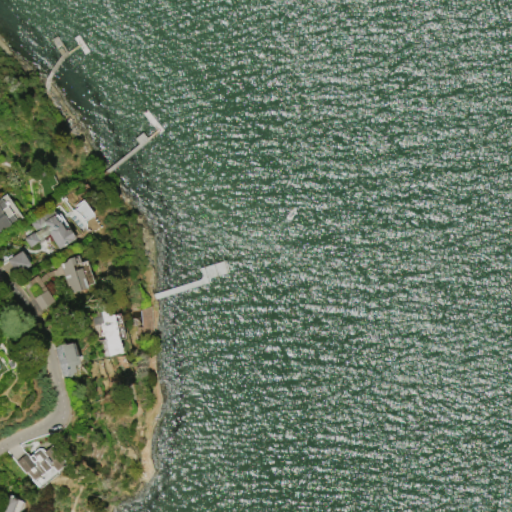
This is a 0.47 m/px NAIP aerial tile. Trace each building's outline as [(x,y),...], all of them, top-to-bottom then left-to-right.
[(69,211),(79,224),(92,214),(82,201),(69,211)] [(70,241),(57,249),(47,234),(41,238),(44,242),(38,245),(36,243),(28,248),(22,238),(32,232),(32,233),(35,231),(29,221),(49,208),(54,215),(51,216),(55,223),(57,222),(63,231),(64,229),(65,230),(68,229),(72,236),(70,237),(71,238),(69,240),(70,241)] [(9,225),(0,230),(0,211),(5,219),(10,216),(12,220),(7,223),(9,225)] [(29,264),(20,250),(2,262),(11,276),(29,264)] [(79,268),(86,289),(68,294),(62,276),(59,275),(54,277),(52,276),(46,278),(40,283),(52,301),(39,310),(32,299),(40,293),(33,283),(26,289),(22,283),(35,275),(38,279),(42,274),(50,271),(54,270),(57,264),(63,262),(65,259),(71,257),(74,265),(71,266),(73,271),(79,268)] [(112,315),(119,353),(102,356),(96,324),(90,325),(86,307),(97,305),(98,309),(103,308),(104,313),(107,313),(108,316),(112,315)] [(60,376),(52,348),(56,347),(55,345),(63,343),(63,344),(71,342),(77,364),(72,365),(74,372),(70,373),(71,375),(64,377),(64,375),(60,376)] [(14,462),(25,453),(27,457),(38,448),(42,453),(50,446),(64,463),(54,471),(51,468),(50,469),(49,468),(40,475),(39,474),(30,482),(14,462)] [(0,511),(0,500),(2,496),(15,501),(9,511),(0,511)]
